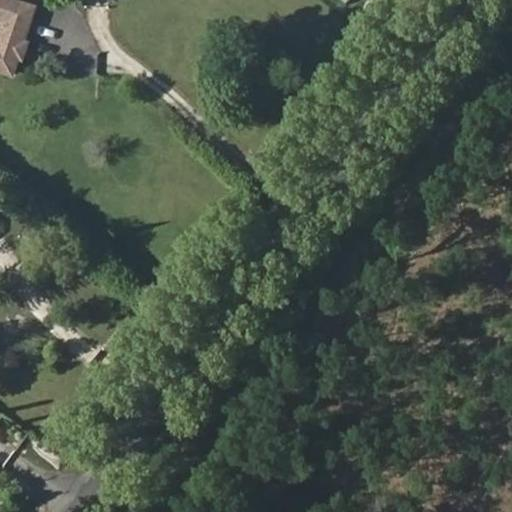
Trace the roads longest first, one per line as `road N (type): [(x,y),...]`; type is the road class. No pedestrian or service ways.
road 1 (primary): [(466,0),(75,511)]
road 2 (unknown): [(309,206),(115,35),(107,0)]
